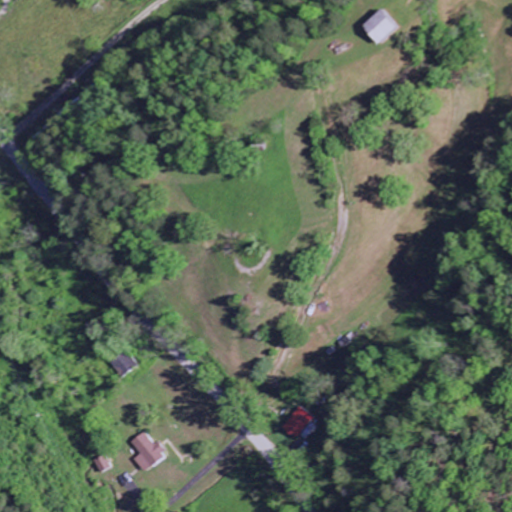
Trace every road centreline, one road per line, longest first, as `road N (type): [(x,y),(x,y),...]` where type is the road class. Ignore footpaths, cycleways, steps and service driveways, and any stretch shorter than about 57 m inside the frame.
road 1 (tertiary): [(309,511),(242,421),(119,291),(0,134)]
road 2 (residential): [(112,282),(42,358),(0,483)]
